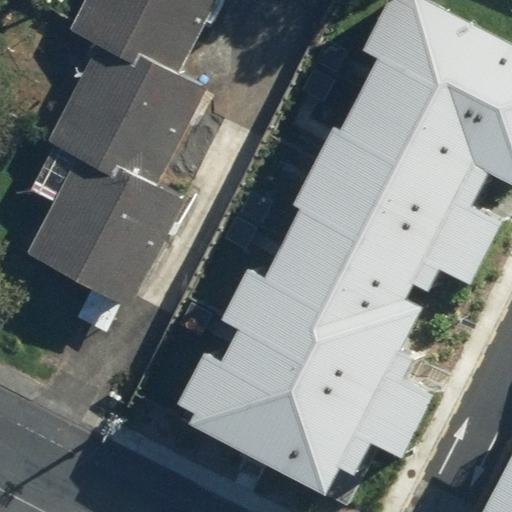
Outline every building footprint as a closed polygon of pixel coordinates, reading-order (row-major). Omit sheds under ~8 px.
[(35,248),(144,307),(203,198),(170,180),(221,87),(190,71),(228,0),(87,0),(73,26),(103,42),(52,136),(85,154),(35,248)] [(388,43),(370,81),(511,150),(511,20),(469,0),(397,0),(379,39),(388,43)] [(340,117),(324,146),(509,236),(511,231),(511,221),(479,206),(499,164),(511,170),(511,150),(370,81),(348,121),(340,117)] [(311,194),(297,221),(417,279),(426,261),(442,269),(451,251),(492,271),(509,236),(324,146),(303,190),(311,194)] [(235,305),(251,313),(436,406),(448,383),(415,366),(429,338),(417,332),(437,292),(417,279),(297,221),(277,260),(262,252),(235,305)] [(210,396),(208,409),(342,476),(355,451),(373,460),(389,428),(418,442),(436,406),(251,313),(235,346),(219,338),(194,388),(210,396)] [(511,511),(511,472),(492,511),(511,511)]
